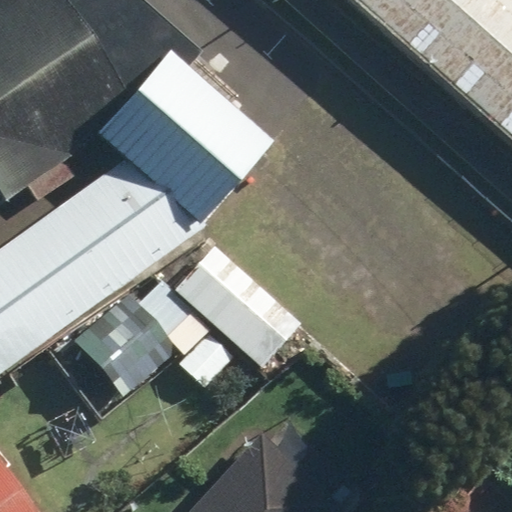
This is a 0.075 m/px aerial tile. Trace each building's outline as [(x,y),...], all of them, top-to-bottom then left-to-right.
[(0,0),(0,203),(28,185),(38,201),(118,148),(99,132),(171,50),(190,67),(201,49),(146,0),(0,0)] [(511,0),(350,0),(511,143),(511,0)] [(118,148),(209,227),(280,145),(190,67),(171,50),(99,132),(118,148)] [(0,367),(209,227),(131,160),(0,249),(0,367)] [(215,247),(176,292),(262,366),(300,321),(215,247)] [(77,338),(124,398),(181,354),(134,294),(77,338)] [(333,511),(322,501),(340,481),(280,426),(262,447),(250,436),(181,511),(333,511)] [(26,511),(0,477),(0,511),(26,511)]
